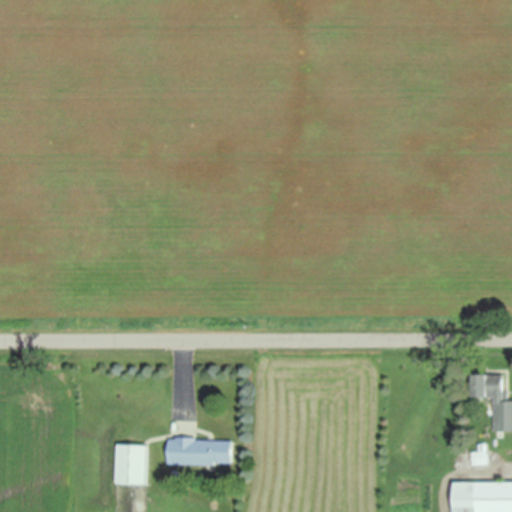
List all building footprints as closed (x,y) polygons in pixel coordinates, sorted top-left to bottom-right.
[(475,392),(475,369),(490,369),(490,372),(506,372),(506,389),(510,389),(510,398),(511,398),(511,429),(496,429),(496,400),(489,400),(489,394),(488,394),(488,392),(475,392)] [(217,462),(171,461),(172,436),(179,436),(179,435),(198,435),(198,437),(235,438),(234,460),(217,460),(217,462)] [(119,479),(121,441),(150,442),(149,480),(119,479)] [(490,462),(475,462),(474,449),(482,449),(481,442),(489,441),(490,462)] [(511,511),(479,511),(457,511),(457,478),(511,478),(511,511)]
